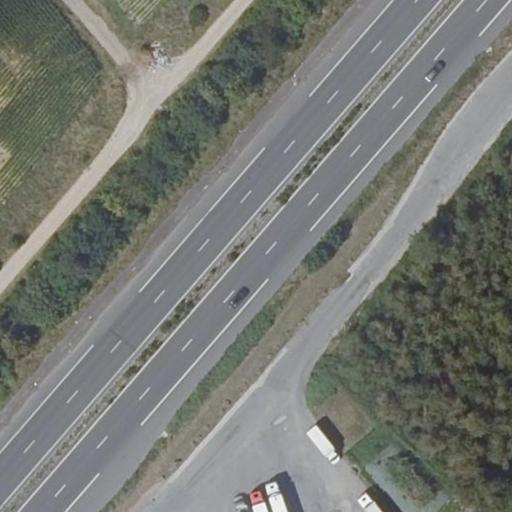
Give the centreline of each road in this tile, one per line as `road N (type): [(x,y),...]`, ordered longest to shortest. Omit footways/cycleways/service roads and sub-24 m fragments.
road 1 (trunk): [(47,511),(494,0)]
road 2 (trunk): [(425,0),(0,486)]
road 3 (track): [(0,277),(241,0)]
road 4 (trunk): [(300,361),(511,105)]
